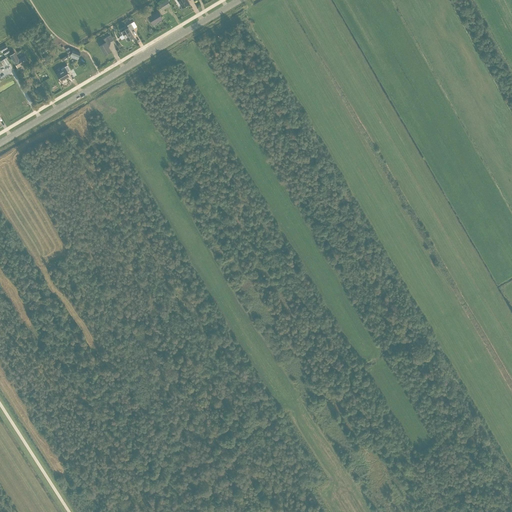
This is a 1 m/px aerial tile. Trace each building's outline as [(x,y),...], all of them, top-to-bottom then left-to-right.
[(170,6),(167,0),(159,5),(163,10),(170,6)] [(146,17),(149,21),(151,20),(153,25),(157,23),(156,22),(163,19),(159,12),(152,16),(151,15),(146,17)] [(127,41),(134,37),(130,31),(134,28),(131,23),(127,25),(128,28),(121,32),(127,41)] [(99,46),(104,55),(111,51),(107,45),(110,43),(107,37),(103,39),(105,43),(99,46)] [(10,52),(5,45),(0,47),(0,50),(1,52),(2,52),(4,55),(10,52)] [(73,50),(70,57),(78,60),(81,53),(73,50)] [(17,67),(28,61),(24,56),(18,59),(14,53),(10,55),(17,67)] [(6,58),(1,61),(5,67),(9,64),(6,58)] [(67,72),(70,70),(67,66),(61,69),(62,71),(56,75),(60,81),(69,76),(67,72)]
